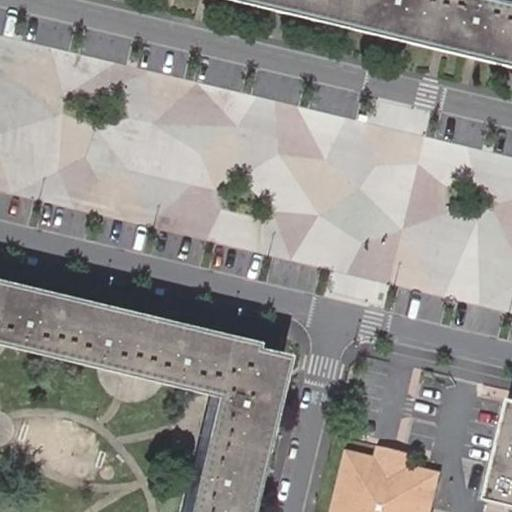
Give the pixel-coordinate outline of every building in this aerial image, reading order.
[(511,60),(259,0),(232,0),(511,66),(511,60)] [(259,0),(511,60),(511,0),(510,0),(259,0)] [(0,511),(0,345),(208,394),(180,511),(246,511),(284,353),(0,286),(0,511)] [(511,511),(511,420),(492,507),(511,511)] [(433,511),(443,473),(415,467),(417,457),(380,447),(377,457),(348,450),(332,511),(433,511)]
